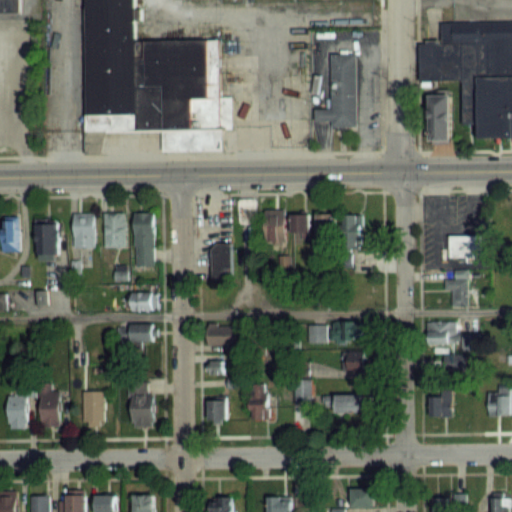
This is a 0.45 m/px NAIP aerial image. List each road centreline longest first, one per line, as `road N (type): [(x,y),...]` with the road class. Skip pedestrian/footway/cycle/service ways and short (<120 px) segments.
road 1 (tertiary): [(511,169),(0,177)]
road 2 (residential): [(405,511),(398,0)]
road 3 (residential): [(511,453),(0,459)]
road 4 (residential): [(181,511),(180,174)]
